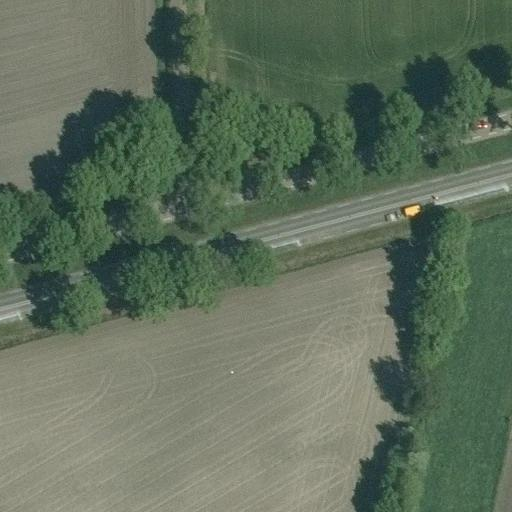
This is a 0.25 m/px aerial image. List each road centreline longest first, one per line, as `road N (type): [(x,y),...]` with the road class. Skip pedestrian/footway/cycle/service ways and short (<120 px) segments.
road 1 (primary): [(0,309),(511,175)]
road 2 (unclassified): [(0,255),(511,122)]
road 3 (track): [(176,0),(183,207)]
